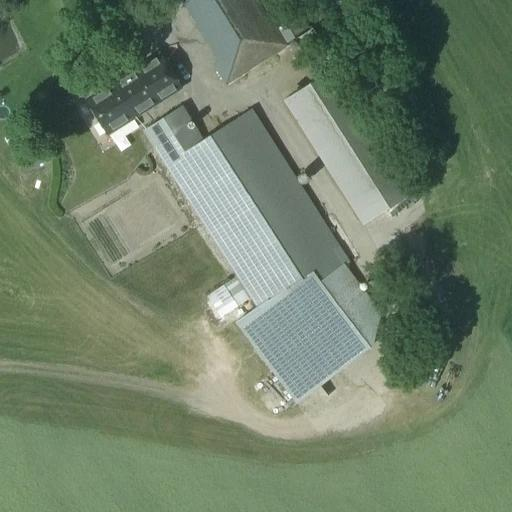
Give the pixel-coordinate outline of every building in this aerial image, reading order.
[(206,8),(200,0),(184,0),(181,2),(191,17),(206,8)] [(310,31),(290,0),(255,0),(286,47),(294,41),(310,31)] [(222,88),(284,48),(262,13),(247,23),(257,38),(219,62),(210,68),(222,88)] [(131,72),(84,100),(106,135),(180,90),(159,55),(145,63),(140,56),(127,64),(131,72)] [(335,70),(283,103),(361,227),(415,194),(335,70)] [(181,107),(144,130),(258,307),(234,325),(294,405),(370,348),(379,313),(343,266),(348,263),(250,110),(202,140),(181,107)] [(234,277),(204,297),(218,319),(248,299),(234,277)]
